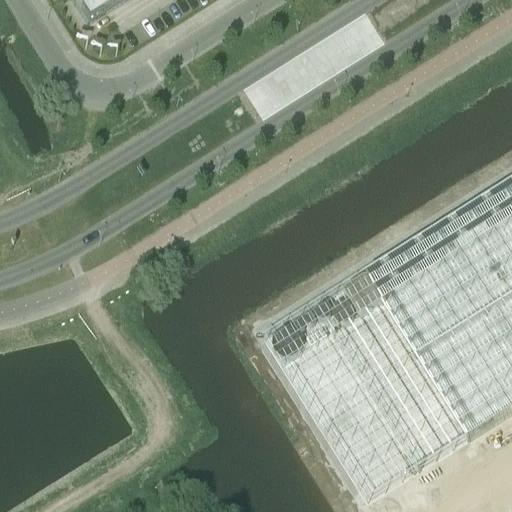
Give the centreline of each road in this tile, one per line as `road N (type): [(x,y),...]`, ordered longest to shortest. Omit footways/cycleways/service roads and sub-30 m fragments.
road 1 (secondary): [(0,282),(52,262),(475,0)]
road 2 (secondary): [(372,0),(58,196),(0,222)]
road 3 (track): [(58,511),(147,456),(161,416),(81,286)]
road 4 (unclassified): [(252,0),(88,98)]
road 5 (unclassified): [(15,0),(65,82),(88,98)]
